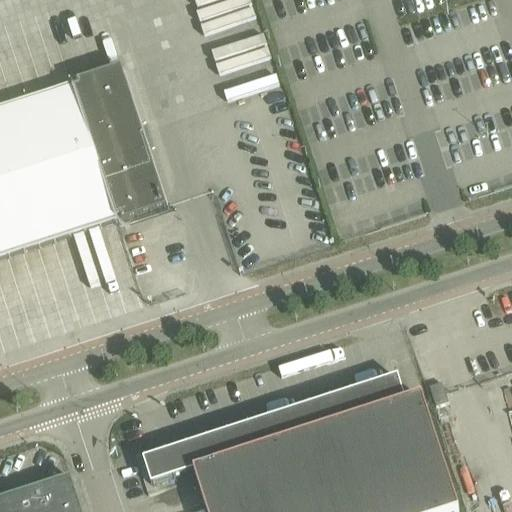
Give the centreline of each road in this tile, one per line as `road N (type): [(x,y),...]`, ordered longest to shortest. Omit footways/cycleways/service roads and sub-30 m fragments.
road 1 (unclassified): [(511,222),(60,370)]
road 2 (unclassified): [(72,409),(511,266)]
